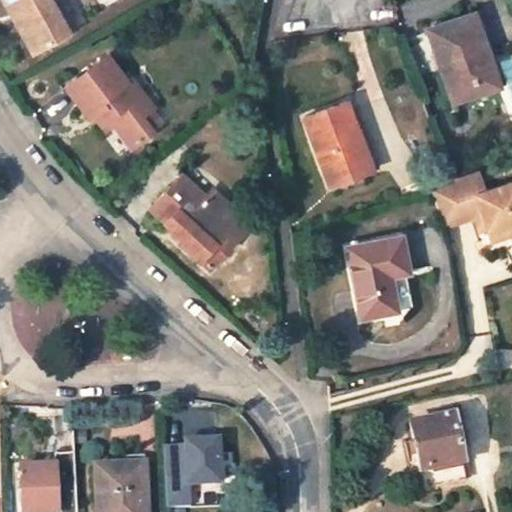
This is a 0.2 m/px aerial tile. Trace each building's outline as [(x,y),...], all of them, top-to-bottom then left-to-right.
[(3,0),(33,52),(67,33),(48,0),(3,0)] [(75,29),(59,0),(48,0),(67,33),(75,29)] [(476,12),(424,29),(445,91),(489,76),(477,40),(485,37),(476,12)] [(489,76),(445,91),(449,104),(501,87),(485,37),(477,40),(489,76)] [(107,56),(67,87),(90,118),(94,115),(101,109),(113,125),(132,148),(152,132),(150,129),(140,116),(150,109),(152,107),(130,78),(126,81),(107,56)] [(347,102),(304,118),(328,186),(366,172),(355,143),(361,140),(347,102)] [(94,115),(106,130),(113,125),(101,109),(94,115)] [(150,129),(160,121),(150,109),(140,116),(150,129)] [(378,167),(368,138),(361,140),(355,143),(366,172),(378,167)] [(478,174),(431,189),(444,227),(473,217),(475,223),(483,220),(487,229),(491,242),(511,235),(511,233),(508,223),(511,221),(511,183),(484,193),(478,174)] [(183,238),(179,243),(198,259),(211,245),(216,249),(234,228),(222,217),(230,208),(211,190),(205,197),(181,175),(152,209),(177,231),(183,238)] [(198,259),(209,270),(248,224),(230,208),(222,217),(234,228),(216,249),(211,245),(198,259)] [(478,232),(487,229),(483,220),(475,223),(478,232)] [(177,231),(172,236),(179,243),(183,238),(177,231)] [(402,236),(347,247),(361,318),(396,311),(389,275),(409,271),(402,236)] [(452,414),(410,423),(419,473),(461,465),(457,445),(454,428),(452,414)] [(457,445),(464,443),(461,426),(454,428),(457,445)] [(221,483),(219,433),(181,434),(182,443),(162,444),(164,505),(190,505),(190,484),(221,483)] [(75,511),(73,453),(55,453),(52,464),(19,466),(20,477),(16,477),(16,486),(20,486),(20,511),(75,511)] [(143,462),(94,464),(94,476),(143,473),(143,462)] [(461,465),(419,473),(422,488),(464,480),(461,465)] [(94,476),(95,511),(144,511),(143,473),(94,476)]
